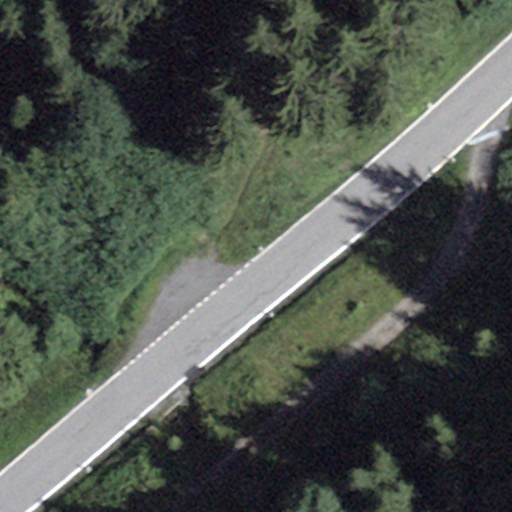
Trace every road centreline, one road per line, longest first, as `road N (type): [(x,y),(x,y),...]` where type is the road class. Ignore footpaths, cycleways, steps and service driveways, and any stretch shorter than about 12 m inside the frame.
road 1 (secondary): [(0,503),(511,68)]
road 2 (track): [(174,511),(430,285),(465,230),(480,175),(485,132),(463,110)]
